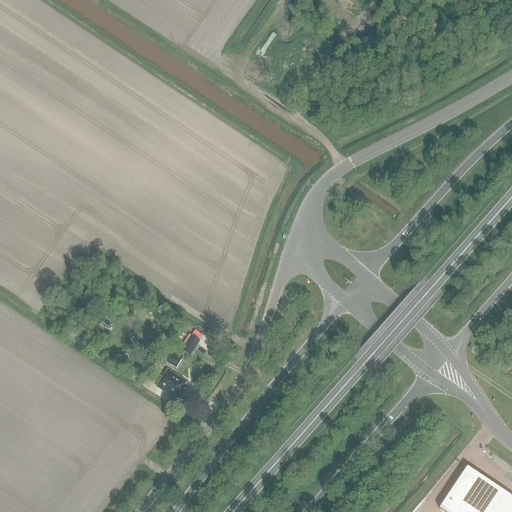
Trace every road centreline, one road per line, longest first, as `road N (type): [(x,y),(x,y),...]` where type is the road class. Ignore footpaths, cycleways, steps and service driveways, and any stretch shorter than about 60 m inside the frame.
road 1 (trunk): [(231,511),(511,195)]
road 2 (unclassified): [(141,511),(242,381),(297,233)]
road 3 (tertiary): [(297,233),(339,170),(511,77)]
road 4 (trunk): [(345,300),(175,511)]
road 5 (trunk): [(511,122),(363,277)]
road 6 (trunk): [(308,511),(432,374)]
